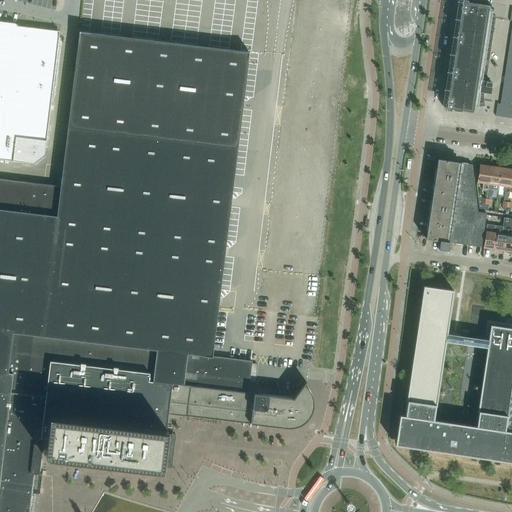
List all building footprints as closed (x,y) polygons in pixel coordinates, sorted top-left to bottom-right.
[(448,90),(445,107),(444,107),(445,108),(445,110),(446,110),(449,108),(472,112),(473,107),(477,107),(478,100),(483,100),(483,102),(484,104),(484,105),(484,106),(485,107),(485,105),(484,103),(484,101),(484,100),(484,99),(483,97),(483,96),(484,94),(484,92),(489,92),(491,82),(486,81),(495,16),(491,15),(491,11),(487,11),(488,5),(465,2),(463,0),(461,0),(461,1),(460,1),(460,2),(461,2),(459,19),(457,19),(459,20),(456,36),(455,36),(455,37),(456,37),(453,54),(452,54),(452,55),(453,55),(451,72),(449,71),(449,72),(450,72),(448,89),(447,89),(447,90),(448,90)] [(0,159),(33,163),(44,155),(59,34),(0,27),(0,159)] [(29,511),(31,500),(34,474),(39,474),(42,444),(38,444),(39,438),(41,438),(51,356),(149,371),(148,381),(189,386),(189,385),(248,392),(252,361),(212,356),(237,147),(249,52),(79,31),(60,186),(0,178),(0,511),(29,511)] [(502,117),(504,104),(500,104),(497,103),(495,116),(502,117)] [(508,118),(510,105),(504,104),(502,117),(508,118)] [(462,163),(441,160),(437,159),(431,199),(429,199),(427,214),(429,214),(425,238),(439,240),(438,249),(447,250),(449,242),(481,247),(486,213),(477,212),(472,165),(472,164),(472,162),(462,161),(462,163)] [(478,170),(476,183),(482,184),(482,188),(487,189),(490,167),(488,167),(488,166),(480,165),(480,166),(479,166),(478,170)] [(487,189),(486,198),(490,199),(491,199),(493,185),(498,186),(501,168),(493,167),(493,168),(490,167),(487,189)] [(501,168),(498,186),(499,186),(504,187),(503,192),(504,192),(503,196),(503,201),(507,202),(508,192),(511,170),(509,170),(509,169),(501,168)] [(504,218),(502,226),(497,226),(494,249),(494,250),(501,251),(501,250),(504,250),(508,223),(509,219),(504,218)] [(486,224),(483,247),(483,248),(491,249),(491,248),(494,249),(497,226),(486,224)] [(511,328),(490,325),(488,339),(447,333),(453,290),(423,286),(406,401),(407,401),(405,415),(399,414),(395,444),(511,461),(511,328)] [(148,381),(149,371),(51,356),(41,438),(47,439),(45,456),(163,471),(167,438),(168,430),(166,430),(168,413),(185,415),(189,386),(148,381)] [(189,386),(185,415),(237,421),(237,419),(287,425),(290,425),(291,425),(293,425),(295,424),(297,424),(299,423),(301,422),(302,421),(304,419),(306,417),(307,416),(308,414),(309,412),(310,410),(310,408),(311,407),(311,406),(311,405),(311,404),(311,402),(311,400),(310,399),(310,398),(310,396),(309,395),(302,386),(306,382),(305,381),(293,397),(248,392),(189,385),(189,386)]
